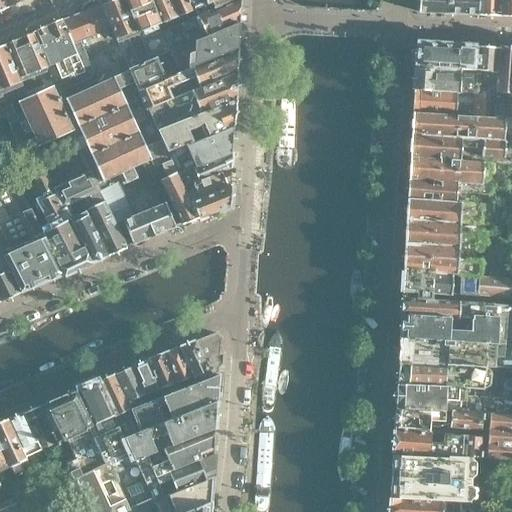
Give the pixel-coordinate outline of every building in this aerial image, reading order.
[(149,60),(123,0),(113,0),(102,4),(113,29),(117,40),(128,35),(133,47),(131,48),(138,65),(149,60)] [(159,27),(156,21),(159,20),(150,0),(123,0),(149,60),(172,51),(163,30),(161,26),(159,27)] [(179,24),(169,0),(150,0),(159,20),(160,23),(171,18),(174,26),(179,24)] [(172,51),(238,23),(240,0),(236,0),(208,12),(195,17),(187,0),(169,0),(179,24),(174,26),(163,30),(172,51)] [(208,12),(203,0),(187,0),(195,17),(208,12)] [(203,0),(208,12),(236,0),(203,0)] [(448,13),(448,0),(414,0),(414,4),(419,4),(418,12),(448,13)] [(499,16),(500,0),(448,0),(448,13),(477,15),(499,16)] [(511,16),(511,0),(500,0),(499,16),(511,16)] [(135,99),(128,83),(133,80),(138,90),(237,49),(238,23),(172,51),(149,60),(138,65),(129,69),(130,73),(67,99),(64,90),(91,79),(93,71),(81,42),(113,29),(102,4),(62,20),(79,63),(84,73),(77,76),(69,80),(20,103),(27,120),(20,123),(25,135),(33,131),(40,146),(70,132),(73,137),(95,185),(118,174),(123,185),(137,178),(133,168),(142,164),(145,171),(154,168),(162,164),(172,160),(168,152),(162,140),(146,147),(134,123),(144,119),(139,108),(130,111),(127,103),(135,99)] [(79,63),(62,20),(47,27),(67,76),(69,80),(77,76),(73,66),(79,63)] [(67,76),(47,27),(32,33),(49,73),(52,82),(67,76)] [(49,73),(32,33),(4,45),(20,85),(49,73)] [(456,70),(457,47),(423,45),(423,44),(417,44),(417,50),(416,67),(415,67),(456,70)] [(20,85),(4,45),(0,46),(0,96),(5,107),(12,104),(16,103),(14,99),(24,94),(20,85)] [(474,71),(475,48),(457,47),(456,70),(460,70),(474,71)] [(496,72),(498,49),(475,48),(474,71),(476,71),(496,72)] [(170,89),(196,78),(200,88),(236,73),(236,72),(237,49),(138,90),(147,110),(148,109),(174,99),(170,89)] [(511,94),(511,50),(498,49),(496,72),(495,95),(493,118),(511,118),(511,105),(503,105),(503,94),(511,94)] [(460,70),(456,70),(415,67),(415,68),(416,68),(414,90),(455,92),(455,91),(474,92),(474,94),(495,95),(496,72),(476,71),(475,83),(459,82),(460,70)] [(158,130),(235,99),(236,73),(200,88),(174,99),(148,109),(158,130)] [(455,106),(455,92),(414,90),(413,113),(472,116),(473,107),(455,106)] [(493,118),(495,95),(474,94),(473,107),(472,116),(493,118)] [(273,167),(289,168),(294,98),(278,97),(273,167)] [(168,152),(233,125),(235,99),(158,130),(162,140),(168,152)] [(12,104),(5,107),(0,109),(0,121),(16,115),(12,104)] [(462,161),(463,147),(483,148),(482,156),(504,158),(505,141),(504,141),(505,128),(511,128),(511,118),(493,118),(472,116),(413,113),(412,135),(410,157),(409,180),(480,184),(480,182),(482,162),(462,161)] [(232,152),(233,125),(168,152),(172,160),(178,174),(190,169),(232,152)] [(125,247),(95,185),(73,137),(36,155),(49,183),(51,182),(63,207),(79,200),(106,256),(125,247)] [(64,214),(61,208),(63,207),(51,182),(49,183),(36,155),(35,155),(28,142),(13,148),(28,182),(33,180),(42,200),(41,201),(52,223),(41,228),(63,275),(90,262),(71,221),(70,222),(66,214),(64,214)] [(195,181),(231,166),(232,152),(190,169),(195,181)] [(198,218),(191,201),(184,186),(178,174),(172,160),(162,164),(168,178),(160,181),(181,225),(198,218)] [(41,228),(11,166),(0,170),(0,193),(42,283),(63,275),(41,228)] [(229,185),(230,174),(231,166),(195,181),(184,186),(191,201),(229,185)] [(492,195),(492,185),(488,185),(488,183),(480,182),(480,184),(409,180),(408,200),(482,204),(482,194),(492,195)] [(225,206),(229,202),(229,196),(232,196),(232,185),(229,185),(191,201),(198,218),(200,222),(217,215),(215,210),(225,206)] [(42,283),(0,193),(0,250),(20,292),(42,283)] [(106,256),(79,200),(63,207),(61,208),(64,214),(66,214),(70,222),(71,221),(90,262),(106,256)] [(484,226),(486,205),(482,204),(408,200),(406,222),(482,226),(484,226)] [(175,227),(165,203),(148,210),(146,205),(135,210),(137,215),(123,221),(133,245),(134,244),(149,238),(159,235),(158,234),(173,228),(175,227)] [(480,248),(482,226),(406,222),(404,243),(480,248)] [(511,306),(483,304),(431,300),(431,294),(449,295),(451,274),(455,274),(455,269),(479,270),(480,248),(404,243),(402,292),(401,299),(400,316),(511,322),(511,306)] [(0,301),(20,292),(0,250),(0,301)] [(477,296),(478,276),(461,275),(460,295),(477,296)] [(498,298),(499,277),(478,276),(477,296),(498,298)] [(498,298),(511,298),(511,277),(499,277),(498,298)] [(511,345),(511,322),(400,316),(399,339),(511,345)] [(272,408),(273,407),(281,338),(281,336),(281,334),(280,332),(279,331),(278,329),(277,328),(276,329),(274,330),(273,331),(272,332),(271,333),(271,335),(270,337),(259,406),(260,407),(261,408),(262,409),(264,410),(265,410),(266,410),(268,410),(269,410),(271,409),(272,408)] [(217,374),(219,354),(220,338),(215,333),(195,341),(210,377),(217,374)] [(511,369),(511,345),(399,339),(397,362),(511,369)] [(210,377),(195,341),(178,347),(194,384),(210,377)] [(194,384),(178,347),(163,354),(175,382),(184,378),(188,386),(194,384)] [(175,382),(163,354),(147,360),(162,397),(170,394),(167,386),(175,383),(175,382)] [(162,397),(147,360),(131,367),(146,404),(162,397)] [(511,369),(397,362),(396,384),(499,391),(511,391),(511,369)] [(146,404),(131,367),(114,374),(130,411),(146,404)] [(130,411),(114,374),(97,382),(113,418),(130,411)] [(123,439),(216,401),(217,374),(210,377),(194,384),(188,386),(170,394),(162,397),(146,404),(130,411),(113,418),(123,439)] [(123,439),(113,418),(97,382),(76,391),(130,511),(156,511),(151,502),(143,483),(133,462),(123,439)] [(498,413),(499,391),(396,384),(394,407),(482,412),(498,413)] [(208,511),(209,506),(195,511),(130,511),(76,391),(38,407),(55,444),(71,479),(58,485),(70,511),(208,511)] [(133,462),(214,428),(214,426),(214,420),(214,412),(215,412),(215,407),(215,403),(216,401),(123,439),(133,462)] [(55,444),(38,407),(23,413),(23,414),(8,420),(24,459),(40,452),(40,451),(55,444)] [(443,422),(444,411),(451,412),(450,425),(446,424),(446,428),(481,431),(482,422),(482,412),(394,407),(393,430),(429,432),(429,421),(443,422)] [(256,429),(256,432),(251,500),(252,503),(253,506),(254,507),(257,509),(259,510),(262,509),(265,508),(266,507),(267,504),(268,501),(272,433),(272,430),(272,427),(271,423),(270,420),(269,418),(268,416),(265,411),(264,413),(262,416),(260,417),(259,420),(258,422),(257,426),(256,429)] [(511,429),(511,414),(498,413),(482,412),(482,422),(484,422),(488,418),(488,428),(511,429)] [(24,459),(8,420),(0,423),(0,444),(10,465),(24,459)] [(143,483),(213,453),(212,453),(217,453),(217,445),(213,445),(214,428),(133,462),(143,483)] [(511,445),(511,429),(488,428),(486,444),(511,445)] [(443,443),(430,443),(430,432),(429,432),(393,430),(392,453),(440,456),(440,455),(465,456),(466,436),(443,434),(443,443)] [(480,450),(481,437),(466,436),(465,456),(479,457),(480,450)] [(15,477),(10,465),(0,444),(0,484),(6,481),(15,477)] [(511,458),(511,445),(486,444),(486,454),(482,450),(480,450),(479,457),(510,459),(511,458)] [(177,491),(211,477),(212,455),(213,455),(213,453),(143,483),(151,502),(165,496),(162,488),(174,483),(177,491)] [(479,457),(465,456),(440,455),(440,456),(392,453),(391,475),(490,481),(490,468),(509,469),(510,459),(479,457)] [(488,504),(490,481),(391,475),(389,497),(488,504)] [(210,506),(211,477),(177,491),(165,496),(151,502),(156,511),(195,511),(209,506),(210,506)] [(31,511),(18,484),(13,486),(11,480),(0,484),(0,511),(31,511)] [(461,511),(462,502),(389,498),(388,511),(461,511)]
